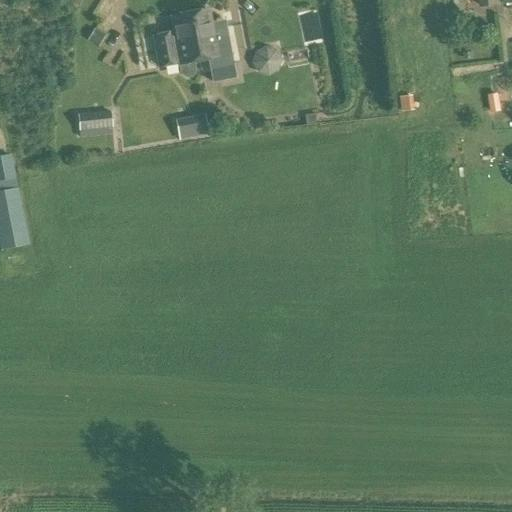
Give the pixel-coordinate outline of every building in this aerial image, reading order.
[(175,32),(153,36),(158,66),(178,62),(179,72),(182,76),(186,79),(191,78),(195,74),(195,69),(194,61),(207,58),(209,72),(233,67),(225,20),(210,23),(207,9),(172,16),(175,32)] [(105,36),(94,29),(93,30),(87,41),(99,47),(105,36)] [(265,47),(255,53),(254,54),(252,63),(257,73),(268,77),(278,71),(281,61),(276,51),(265,47)] [(503,116),(500,97),(489,99),(492,117),(503,116)] [(414,98),(400,99),(402,114),(415,113),(414,98)] [(79,131),(112,128),(110,111),(77,115),(79,131)] [(0,182),(15,179),(10,154),(0,156),(0,182)] [(0,251),(29,245),(18,188),(0,191),(0,251)]
